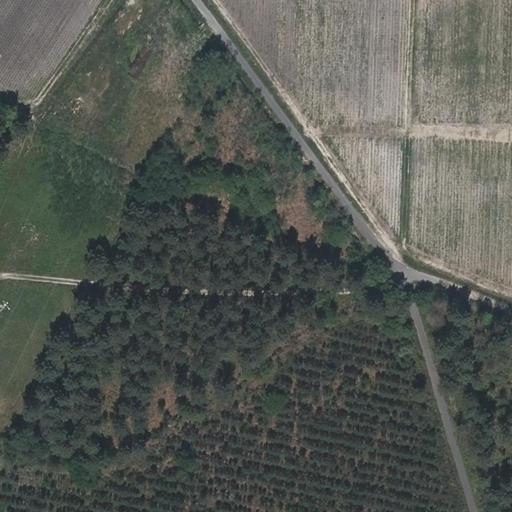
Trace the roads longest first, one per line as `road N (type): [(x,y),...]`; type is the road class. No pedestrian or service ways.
road 1 (unclassified): [(193,0),(408,281),(478,511)]
road 2 (track): [(0,274),(377,300),(408,281),(511,319)]
